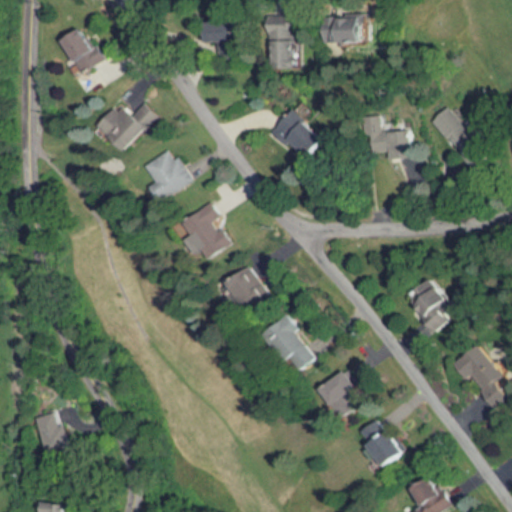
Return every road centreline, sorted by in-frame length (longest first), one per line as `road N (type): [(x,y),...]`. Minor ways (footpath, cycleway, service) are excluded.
road 1 (residential): [(132,511),(135,453),(74,350),(41,271),(27,132),(30,0)]
road 2 (residential): [(511,214),(449,225),(294,224),(125,0)]
road 3 (residential): [(511,497),(376,316),(294,224)]
